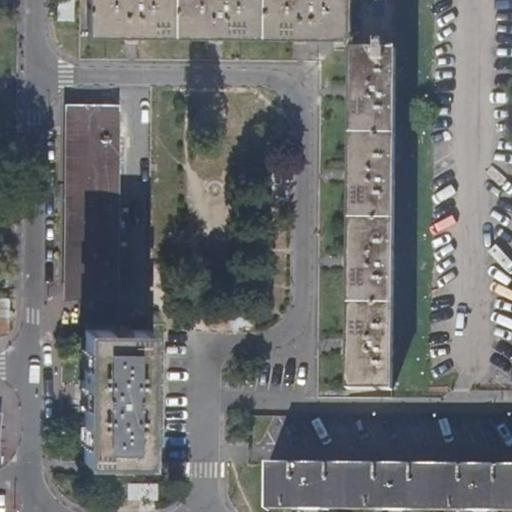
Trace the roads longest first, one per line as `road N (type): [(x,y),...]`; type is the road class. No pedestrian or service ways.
road 1 (residential): [(35,75),(271,77),(294,92),(306,123),(299,310),(285,332),(210,343),(207,404)]
road 2 (residential): [(207,404),(508,406)]
road 3 (residential): [(35,365),(35,75)]
road 4 (residential): [(36,511),(35,365)]
